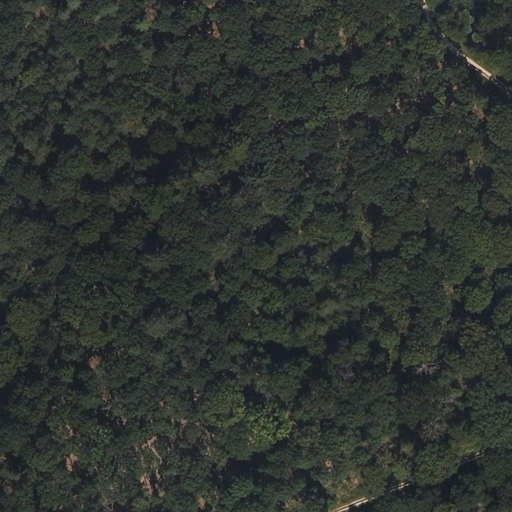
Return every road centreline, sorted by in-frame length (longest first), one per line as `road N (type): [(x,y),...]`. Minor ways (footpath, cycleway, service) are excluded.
road 1 (track): [(511,443),(340,511)]
road 2 (track): [(421,0),(447,45),(511,93)]
